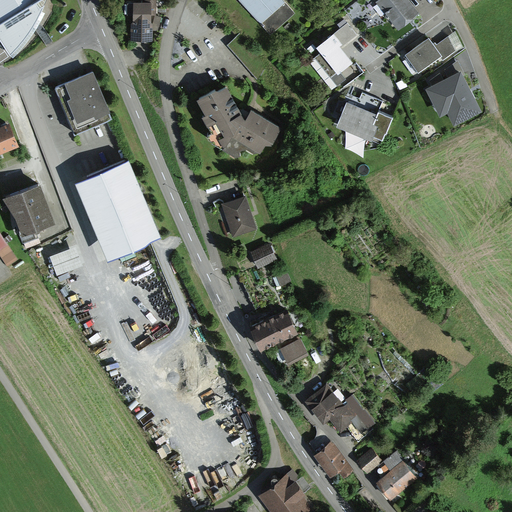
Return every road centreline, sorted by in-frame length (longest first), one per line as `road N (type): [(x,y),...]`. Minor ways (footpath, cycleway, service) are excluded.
road 1 (unknown): [(28,69),(94,276),(204,456)]
road 2 (residential): [(209,279),(216,263),(166,92),(168,36),(181,0)]
road 3 (tertiary): [(209,279),(102,29)]
road 4 (residential): [(224,310),(239,316),(267,363),(392,511)]
road 5 (tertiary): [(346,511),(299,446),(224,310)]
road 6 (track): [(87,511),(0,375)]
